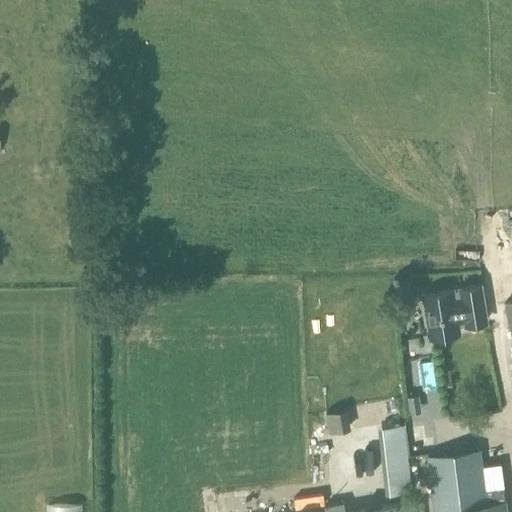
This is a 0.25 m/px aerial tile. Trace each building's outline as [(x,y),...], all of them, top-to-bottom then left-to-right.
[(454,301),(452,290),(425,295),(432,337),(459,332),(457,321),(466,319),(467,324),(487,321),(481,285),(461,289),(463,299),(454,301)] [(328,432),(351,428),(347,408),(324,412),(328,432)] [(407,449),(442,448),(442,428),(407,428),(407,449)] [(427,455),(434,511),(508,511),(505,486),(487,488),(481,448),(427,455)] [(300,495),(302,505),(319,501),(317,491),(300,495)] [(384,511),(407,511),(407,493),(384,494),(384,511)] [(76,511),(77,502),(46,502),(45,511),(76,511)]
